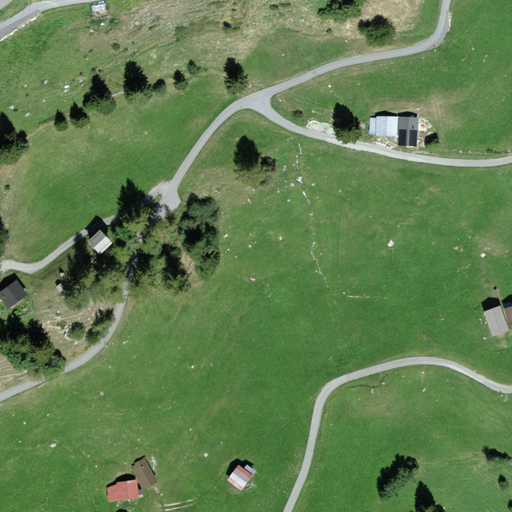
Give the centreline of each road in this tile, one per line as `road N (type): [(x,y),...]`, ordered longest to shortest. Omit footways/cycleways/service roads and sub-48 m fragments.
road 1 (unclassified): [(511,159),(403,155),(297,129),(262,104),(270,91),(323,69),(423,47),(437,36),(447,0)]
road 2 (unclassified): [(288,511),(329,385),(432,359),(511,390)]
road 3 (track): [(172,186),(122,337),(0,398)]
road 4 (track): [(172,186),(26,273),(0,273)]
road 5 (track): [(262,100),(229,110),(172,186)]
